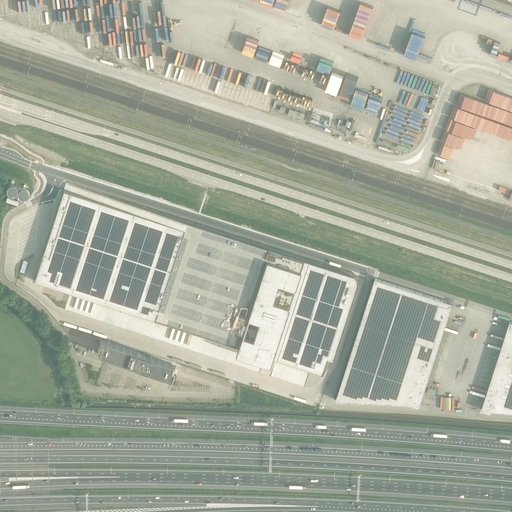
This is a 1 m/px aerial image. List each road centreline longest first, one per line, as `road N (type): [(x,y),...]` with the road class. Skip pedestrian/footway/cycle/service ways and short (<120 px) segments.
road 1 (secondary): [(0,111),(511,278)]
road 2 (secondary): [(511,263),(0,99)]
road 3 (motorway): [(511,446),(0,415)]
road 4 (motorway): [(511,477),(272,460),(0,460)]
road 5 (motorway): [(511,465),(275,450),(0,447)]
road 6 (unknown): [(76,318),(58,191),(262,262),(251,327),(161,295)]
road 7 (motorway): [(175,476),(511,496)]
road 8 (unclassified): [(46,181),(74,178),(367,271)]
road 9 (motorway): [(0,502),(317,504)]
road 10 (unclassified): [(76,365),(58,327),(0,268),(6,219),(35,200),(46,181)]
road 11 (motorway): [(0,485),(175,476)]
road 12 (motorway): [(0,475),(175,476)]
road 13 (motorway): [(162,511),(317,504)]
road 14 (motorway): [(317,504),(441,511)]
